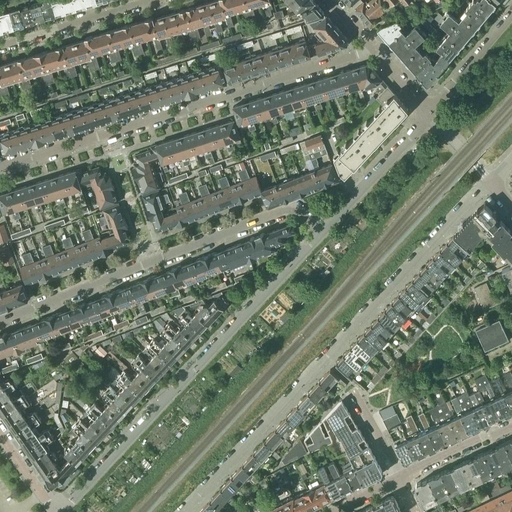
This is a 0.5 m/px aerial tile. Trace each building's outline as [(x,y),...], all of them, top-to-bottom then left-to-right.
[(25,24),(36,21),(29,0),(26,0),(19,2),(25,24)] [(29,0),(36,21),(46,18),(40,0),(29,0)] [(40,0),(46,18),(57,15),(52,0),(40,0)] [(52,0),(57,15),(67,11),(63,0),(52,0)] [(74,0),(63,0),(67,11),(78,8),(74,0)] [(86,0),(74,0),(78,8),(88,5),(86,0)] [(219,0),(215,0),(208,2),(213,20),(214,20),(218,32),(223,31),(220,19),(225,17),(219,0)] [(230,13),(235,12),(231,0),(219,0),(225,17),(226,17),(229,27),(234,25),(230,13)] [(244,0),(231,0),(235,12),(243,9),(247,21),(250,20),(244,0)] [(252,7),(258,5),(256,0),(244,0),(250,20),(256,18),(252,7)] [(269,0),(256,0),(258,5),(265,3),(267,9),(265,10),(267,16),(272,14),(270,8),(272,8),(270,1),(269,0)] [(287,0),(297,11),(302,9),(312,0),(287,0)] [(325,14),(313,0),(312,0),(302,9),(297,11),(289,14),(291,20),(304,15),(306,21),(324,15),(325,14)] [(355,9),(362,18),(376,7),(370,0),(366,4),(364,2),(355,9)] [(376,7),(382,14),(398,0),(400,0),(404,5),(409,0),(417,9),(419,15),(428,11),(426,7),(429,6),(431,10),(451,2),(449,0),(442,0),(437,3),(434,0),(370,0),(376,7)] [(474,0),(472,0),(470,3),(485,16),(495,4),(491,0),(475,0),(474,0)] [(8,4),(9,9),(15,27),(25,24),(19,2),(18,1),(8,4)] [(208,22),(213,20),(208,2),(197,6),(202,24),(203,24),(207,36),(212,34),(208,22)] [(475,27),(485,16),(470,3),(465,9),(466,11),(462,16),(475,27)] [(202,24),(197,6),(185,9),(194,39),(201,38),(197,25),(202,24)] [(406,6),(403,8),(409,15),(413,13),(406,6)] [(382,14),(376,7),(362,18),(370,28),(380,21),(377,18),(382,14)] [(15,27),(9,9),(0,12),(0,16),(4,30),(15,27)] [(192,40),(194,39),(185,9),(174,13),(183,43),(185,42),(182,30),(188,28),(192,40)] [(282,10),(273,12),(275,19),(278,18),(284,16),(282,10)] [(467,37),(475,27),(462,16),(459,20),(447,11),(443,16),(467,37)] [(180,44),(183,43),(174,13),(163,16),(172,46),(175,46),(171,33),(177,31),(180,44)] [(313,26),(324,40),(338,28),(326,15),(320,20),(318,18),(317,19),(309,22),(313,26)] [(169,47),(172,46),(163,16),(153,19),(153,17),(151,18),(160,48),(161,48),(158,37),(166,35),(169,47)] [(459,47),(467,37),(443,16),(438,21),(450,31),(446,35),(459,47)] [(157,49),(160,48),(151,18),(139,21),(145,39),(153,37),(157,49)] [(281,28),(278,18),(275,19),(270,21),(273,30),(281,28)] [(434,33),(436,30),(423,18),(420,21),(434,33)] [(378,28),(389,41),(402,30),(398,26),(401,24),(396,19),(382,25),(378,28)] [(141,40),(145,39),(139,21),(128,24),(137,55),(144,53),(141,40)] [(128,24),(117,28),(122,46),(131,43),(135,55),(137,55),(128,24)] [(397,51),(419,31),(415,26),(405,34),(402,30),(389,41),(397,51)] [(119,47),(122,46),(117,28),(106,31),(115,62),(122,59),(119,47)] [(338,28),(324,40),(315,43),(315,44),(319,54),(347,45),(348,39),(345,36),(338,28)] [(106,31),(94,35),(100,53),(109,50),(113,62),(115,62),(106,31)] [(424,36),(419,31),(397,51),(405,60),(418,49),(414,44),(424,36)] [(96,54),(100,53),(94,35),(85,37),(86,39),(83,40),(92,70),(100,68),(96,54)] [(437,48),(441,52),(442,53),(443,53),(449,58),(459,47),(446,35),(436,47),(437,48)] [(291,44),(297,61),(310,57),(307,46),(305,39),(291,44)] [(83,40),(72,43),(77,61),(87,59),(91,71),(92,70),(83,40)] [(431,50),(434,47),(427,41),(424,45),(431,50)] [(74,63),(77,61),(72,43),(61,47),(66,65),(65,65),(68,77),(78,75),(74,63)] [(278,48),(283,65),(297,61),(291,44),(278,48)] [(319,54),(315,44),(310,45),(307,46),(310,57),(319,54)] [(61,47),(49,50),(55,68),(65,65),(66,65),(61,47)] [(270,70),(283,65),(278,48),(264,53),(270,70)] [(442,68),(449,58),(443,53),(442,53),(441,52),(437,48),(430,58),(431,58),(442,68)] [(418,49),(405,60),(415,72),(431,58),(430,58),(425,52),(423,54),(418,49)] [(52,69),(55,68),(49,50),(38,53),(44,72),(42,72),(46,84),(55,81),(52,69)] [(38,53),(27,57),(32,75),(42,72),(44,72),(38,53)] [(251,57),(256,74),(270,70),(264,53),(251,57)] [(29,76),(32,75),(27,57),(15,60),(21,79),(20,79),(24,91),(33,89),(29,76)] [(238,61),(243,78),(256,74),(251,57),(238,61)] [(431,58),(415,72),(425,84),(428,84),(442,68),(431,58)] [(15,60),(4,64),(10,82),(20,79),(21,79),(15,60)] [(224,65),(229,82),(243,78),(238,61),(224,65)] [(7,83),(10,82),(4,64),(0,64),(0,95),(1,98),(10,95),(7,83)] [(366,64),(355,68),(360,86),(364,84),(365,87),(374,84),(382,82),(366,64)] [(210,69),(215,87),(227,83),(222,65),(210,69)] [(360,86),(355,68),(344,71),(349,89),(360,86)] [(199,73),(205,90),(215,87),(210,69),(199,73)] [(349,89),(344,71),(333,75),(341,102),(345,101),(342,92),(349,89)] [(199,73),(189,76),(194,94),(205,90),(199,73)] [(333,75),(322,78),(327,96),(335,94),(338,103),(341,102),(333,75)] [(194,94),(189,76),(178,79),(184,97),(194,94)] [(327,96),(322,78),(310,82),(319,109),(322,108),(319,99),(327,96)] [(184,97),(178,79),(168,83),(173,100),(184,97)] [(319,109),(310,82),(299,85),(305,103),(314,101),(317,110),(319,109)] [(408,109),(382,82),(374,84),(381,92),(376,97),(384,105),(372,117),(387,131),(395,122),(396,123),(400,119),(399,118),(407,110),(408,109)] [(173,100),(168,83),(157,86),(163,104),(173,100)] [(305,103),(299,85),(288,89),(297,116),(300,115),(297,106),(305,103)] [(163,104),(157,86),(147,89),(152,107),(163,104)] [(152,107),(147,89),(136,93),(142,110),(152,107)] [(297,116),(288,89),(277,92),(283,110),(292,107),(294,117),(297,116)] [(275,113),(283,110),(277,92),(266,96),(275,123),(278,122),(275,113)] [(136,93),(125,96),(131,114),(142,110),(136,93)] [(125,96),(115,99),(120,117),(131,114),(125,96)] [(275,123),(266,96),(255,99),(261,117),(269,115),(272,124),(275,123)] [(115,99),(104,103),(110,120),(120,117),(115,99)] [(254,119),(261,117),(255,99),(244,103),(253,130),(257,129),(254,119)] [(104,103),(94,106),(99,124),(110,120),(104,103)] [(253,130),(244,103),(233,106),(235,111),(239,124),(248,121),(250,131),(253,130)] [(89,127),(99,124),(94,106),(83,110),(89,127)] [(78,130),(89,127),(83,110),(73,113),(78,130)] [(73,113),(62,116),(68,134),(78,130),(73,113)] [(57,137),(68,134),(62,116),(52,120),(57,137)] [(379,140),(387,131),(372,117),(351,139),(366,153),(375,144),(375,145),(379,141),(379,140)] [(240,138),(234,119),(222,123),(231,150),(235,149),(232,140),(240,138)] [(52,120),(41,123),(47,140),(57,137),(52,120)] [(41,123),(30,126),(36,144),(47,140),(41,123)] [(222,123),(211,127),(216,145),(226,142),(229,151),(231,150),(222,123)] [(30,126),(20,130),(25,147),(36,144),(30,126)] [(210,147),(216,145),(211,127),(199,131),(204,149),(207,158),(213,156),(210,147)] [(15,150),(25,147),(20,130),(9,133),(15,150)] [(199,131),(187,134),(192,152),(204,149),(199,131)] [(0,139),(4,154),(15,150),(9,133),(0,136),(0,139)] [(188,154),(192,152),(187,134),(175,138),(181,156),(182,156),(185,165),(191,163),(188,154)] [(318,169),(324,185),(331,183),(331,182),(338,180),(332,164),(320,168),(316,158),(328,153),(321,134),(300,142),(307,160),(310,159),(315,170),(318,169)] [(175,138),(163,142),(169,160),(181,156),(175,138)] [(355,167),(358,163),(358,162),(366,153),(351,139),(334,158),(339,172),(345,177),(354,167),(355,167)] [(166,161),(169,160),(163,142),(151,146),(152,149),(148,150),(152,164),(157,162),(156,159),(160,157),(164,171),(169,170),(166,161)] [(155,173),(152,164),(148,150),(135,155),(137,162),(134,163),(135,167),(133,168),(138,182),(142,193),(160,187),(158,182),(163,180),(160,171),(155,173)] [(115,190),(110,175),(107,176),(106,172),(101,174),(99,167),(87,171),(92,184),(95,194),(91,196),(94,204),(98,203),(100,208),(118,202),(114,191),(115,190)] [(81,168),(69,172),(75,190),(79,189),(83,202),(86,201),(81,184),(86,182),(87,186),(92,184),(87,171),(82,172),(81,168)] [(259,194),(262,193),(261,191),(256,176),(250,178),(246,168),(242,169),(252,196),(254,195),(256,195),(257,194),(259,194)] [(242,181),(235,184),(242,201),(249,198),(249,197),(250,197),(252,196),(242,169),(238,171),(242,181)] [(315,170),(304,174),(310,191),(321,186),(324,185),(318,169),(315,170)] [(63,194),(75,190),(69,172),(57,176),(63,194)] [(306,192),(310,191),(304,174),(290,180),(296,196),(306,192)] [(57,176),(45,180),(51,197),(57,196),(60,205),(62,204),(65,203),(66,203),(63,194),(57,176)] [(236,203),(242,201),(235,184),(230,186),(226,176),(220,178),(231,204),(236,202),(236,203)] [(222,189),(214,192),(221,209),(226,207),(228,206),(231,204),(220,178),(218,179),(222,189)] [(41,201),(51,197),(45,180),(34,183),(42,210),(44,210),(41,201)] [(284,201),(296,196),(290,180),(276,185),(282,201),(283,201),(284,201)] [(34,183),(22,187),(27,205),(35,203),(37,212),(41,211),(42,210),(34,183)] [(219,210),(221,209),(214,192),(210,193),(206,184),(200,186),(210,212),(217,210),(219,210)] [(269,206),(282,201),(276,185),(261,191),(262,193),(267,205),(269,206)] [(202,197),(193,200),(200,217),(206,214),(208,213),(210,212),(200,186),(198,187),(202,197)] [(22,187),(10,191),(19,220),(22,219),(18,208),(27,205),(22,187)] [(146,207),(151,221),(154,220),(158,230),(167,227),(163,216),(161,209),(165,208),(163,203),(170,201),(167,193),(160,195),(158,190),(143,196),(147,207),(146,207)] [(19,220),(10,191),(0,194),(0,201),(4,213),(12,210),(16,221),(19,220)] [(199,217),(200,217),(193,200),(190,201),(187,191),(178,194),(182,204),(183,204),(189,221),(190,220),(197,217),(199,217)] [(177,211),(174,213),(179,226),(189,222),(189,221),(183,204),(182,204),(176,207),(177,211)] [(454,234),(466,246),(469,243),(472,246),(483,234),(503,255),(511,246),(511,236),(510,235),(511,234),(511,233),(511,232),(511,231),(501,220),(498,222),(495,219),(496,218),(496,217),(496,216),(496,215),(495,215),(485,204),(466,222),(454,234)] [(113,227),(115,234),(119,244),(129,240),(126,230),(128,229),(124,215),(123,215),(121,211),(119,205),(103,210),(105,215),(98,217),(101,225),(108,223),(109,228),(113,227)] [(176,227),(179,226),(174,213),(163,216),(167,227),(175,224),(176,227)] [(281,227),(269,232),(276,250),(277,250),(278,247),(277,243),(285,240),(285,239),(287,238),(289,235),(288,233),(295,231),(294,230),(294,229),(294,228),(294,226),(292,225),(292,224),(291,223),(291,224),(285,226),(281,227)] [(0,225),(0,242),(8,240),(3,224),(0,225)] [(100,256),(107,254),(101,239),(100,236),(94,238),(90,228),(86,230),(96,256),(98,256),(100,255),(100,256)] [(80,244),(87,261),(90,259),(92,258),(93,258),(94,257),(96,256),(86,230),(82,232),(86,242),(80,244)] [(250,240),(245,241),(252,259),(255,258),(256,256),(264,253),(265,252),(271,250),(273,251),(276,250),(269,232),(268,232),(266,233),(265,233),(263,233),(261,234),(260,235),(257,236),(256,237),(255,237),(253,237),(251,238),(250,239),(249,239),(250,240)] [(119,244),(115,234),(101,239),(107,254),(113,251),(112,247),(119,244)] [(447,242),(462,257),(464,259),(467,255),(465,253),(469,249),(470,249),(466,246),(454,234),(447,242)] [(83,262),(87,261),(80,244),(74,246),(70,236),(66,238),(76,264),(80,263),(81,263),(83,262)] [(60,252),(67,269),(70,267),(72,266),(73,266),(76,264),(66,238),(62,239),(66,249),(60,252)] [(229,247),(221,251),(229,272),(233,271),(231,265),(236,264),(247,259),(249,261),(252,259),(245,241),(244,242),(241,243),(229,247)] [(440,250),(455,264),(462,257),(447,242),(440,250)] [(63,270),(67,269),(60,252),(54,254),(50,244),(46,246),(56,272),(61,270),(63,270)] [(40,259),(47,277),(53,274),(53,273),(56,272),(46,246),(42,247),(46,257),(40,259)] [(511,246),(503,255),(511,264),(511,263),(511,246)] [(0,252),(5,265),(15,262),(9,247),(0,250),(0,252)] [(433,257),(448,272),(455,264),(440,250),(433,257)] [(192,262),(191,262),(199,284),(203,282),(201,277),(204,276),(208,274),(212,272),(213,275),(218,273),(217,270),(218,270),(222,269),(223,268),(225,274),(229,272),(221,251),(217,252),(215,252),(211,253),(205,256),(201,257),(197,259),(196,260),(195,261),(192,262)] [(40,279),(47,277),(40,259),(34,262),(30,252),(26,253),(36,280),(40,278),(40,279)] [(20,267),(26,284),(30,283),(32,282),(36,280),(26,253),(22,255),(26,265),(20,267)] [(426,265),(442,279),(448,272),(433,257),(426,265)] [(162,274),(161,274),(170,296),(170,297),(180,293),(177,285),(187,282),(188,282),(193,280),(195,285),(199,284),(191,262),(187,264),(182,266),(181,265),(177,266),(175,267),(171,269),(171,270),(165,272),(162,274)] [(419,272),(435,287),(442,279),(426,265),(419,272)] [(510,290),(511,289),(511,265),(501,270),(510,290)] [(243,274),(245,279),(254,275),(252,270),(243,274)] [(412,280),(430,296),(433,293),(431,291),(435,287),(419,272),(412,280)] [(131,286),(128,286),(135,302),(137,301),(142,314),(147,312),(143,301),(149,299),(148,298),(163,292),(165,297),(170,296),(161,274),(157,275),(155,275),(151,276),(147,278),(145,279),(142,280),(141,280),(137,282),(136,284),(131,285),(131,286)] [(235,282),(245,279),(243,274),(234,278),(235,282)] [(405,287),(421,302),(424,305),(431,297),(430,296),(412,280),(405,287)] [(496,304),(486,282),(474,287),(484,309),(496,304)] [(22,283),(7,289),(13,306),(18,304),(22,303),(27,300),(28,298),(22,283)] [(457,293),(464,285),(461,283),(454,291),(457,293)] [(101,297),(96,299),(104,321),(109,319),(107,313),(112,311),(113,314),(118,312),(117,310),(122,308),(123,310),(129,308),(132,317),(138,315),(133,303),(135,302),(128,286),(127,287),(126,287),(120,289),(116,290),(114,291),(112,292),(110,292),(105,294),(102,296),(101,297)] [(414,309),(421,302),(405,287),(398,295),(414,309)] [(7,289),(0,291),(0,306),(1,310),(13,306),(7,289)] [(203,299),(189,305),(196,311),(208,323),(224,307),(229,301),(228,300),(231,297),(231,295),(229,292),(226,293),(223,296),(222,295),(221,292),(213,294),(215,300),(214,299),(209,304),(207,304),(203,299)] [(407,317),(414,309),(398,295),(391,302),(407,317)] [(450,301),(446,297),(442,302),(445,305),(450,301)] [(70,309),(66,311),(74,332),(79,330),(77,325),(98,317),(100,322),(104,321),(96,299),(92,301),(86,303),(86,302),(85,302),(82,303),(80,304),(76,306),(75,306),(76,307),(72,308),(70,309)] [(400,324),(407,317),(391,302),(384,310),(400,324)] [(208,323),(196,311),(192,316),(185,310),(182,314),(200,331),(204,327),(205,327),(207,324),(208,323)] [(393,332),(400,324),(384,310),(377,317),(393,332)] [(41,320),(36,322),(43,341),(44,341),(46,346),(50,344),(47,337),(68,329),(70,334),(74,332),(66,311),(61,312),(59,312),(57,313),(56,313),(51,315),(45,317),(43,318),(42,319),(41,320)] [(429,323),(436,315),(433,312),(426,320),(429,323)] [(184,324),(181,327),(193,339),(194,338),(195,338),(197,335),(198,334),(200,331),(182,314),(178,318),(184,324)] [(148,320),(146,315),(135,320),(137,324),(148,320)] [(165,328),(168,325),(161,317),(156,319),(165,328)] [(387,339),(393,332),(377,317),(371,325),(387,339)] [(162,332),(165,328),(156,319),(154,320),(156,326),(162,332)] [(508,340),(499,320),(476,330),(485,351),(508,340)] [(30,325),(21,328),(28,344),(36,341),(37,341),(40,342),(42,347),(46,346),(44,341),(43,341),(36,322),(30,325)] [(193,339),(181,327),(180,326),(176,330),(170,324),(166,328),(186,347),(189,344),(190,343),(192,341),(193,339)] [(380,347),(387,339),(371,325),(364,332),(380,347)] [(2,335),(0,335),(0,337),(6,353),(14,350),(14,351),(16,351),(18,354),(23,352),(22,349),(23,346),(28,344),(21,328),(16,330),(12,332),(8,333),(7,333),(5,333),(3,333),(2,335)] [(168,338),(165,342),(178,355),(179,354),(180,354),(182,351),(183,350),(186,347),(166,328),(162,332),(168,338)] [(103,334),(102,329),(92,333),(94,338),(103,334)] [(373,355),(380,347),(364,332),(357,340),(373,355)] [(94,338),(92,333),(82,337),(84,341),(94,338)] [(178,355),(165,342),(161,346),(155,340),(151,344),(171,363),(174,359),(175,359),(177,357),(178,355)] [(366,362),(373,355),(357,340),(350,347),(366,362)] [(408,346),(404,342),(400,347),(404,350),(408,346)] [(89,346),(88,343),(72,350),(77,356),(89,346)] [(153,354),(150,358),(163,371),(164,370),(165,370),(167,367),(168,366),(171,363),(151,344),(147,348),(153,354)] [(102,357),(107,352),(100,345),(95,350),(102,357)] [(366,362),(350,347),(343,355),(359,370),(366,362)] [(89,349),(84,354),(88,358),(93,354),(89,349)] [(352,377),(359,370),(343,355),(336,363),(352,378),(353,377),(352,377)] [(163,371),(150,358),(146,362),(140,356),(136,361),(156,379),(159,375),(160,375),(163,372),(163,371)] [(84,364),(79,358),(75,361),(80,368),(84,364)] [(44,360),(33,365),(35,369),(45,363),(44,360)] [(80,368),(75,361),(70,365),(76,371),(80,368)] [(138,371),(135,374),(148,387),(149,386),(150,385),(153,383),(153,382),(156,379),(136,361),(132,365),(138,371)] [(385,365),(378,373),(381,376),(388,368),(385,365)] [(319,381),(328,389),(338,378),(339,378),(339,377),(330,369),(319,381)] [(504,394),(511,411),(511,372),(511,371),(505,374),(511,387),(507,390),(506,390),(503,391),(504,393),(506,392),(506,393),(504,394)] [(148,388),(148,387),(135,374),(131,378),(125,372),(121,376),(141,395),(144,391),(146,391),(148,388)] [(378,373),(371,380),(374,383),(381,376),(378,373)] [(491,422),(501,417),(493,400),(495,399),(494,398),(493,398),(492,396),(495,395),(485,374),(475,379),(481,391),(486,388),(490,397),(485,400),(480,391),(479,391),(484,400),(481,401),(482,403),(483,402),(484,404),(482,404),(491,422)] [(124,386),(120,390),(133,403),(134,402),(136,401),(138,399),(138,397),(141,395),(121,376),(117,381),(124,386)] [(501,417),(511,411),(504,394),(506,393),(506,392),(504,393),(503,391),(506,390),(507,390),(500,376),(495,379),(501,392),(495,395),(492,396),(493,398),(494,398),(495,399),(493,400),(501,417)] [(10,378),(0,382),(0,381),(0,390),(12,382),(10,378)] [(317,401),(328,389),(319,381),(308,393),(317,401)] [(0,404),(12,396),(8,391),(15,386),(12,382),(0,390),(0,404)] [(133,404),(133,403),(120,390),(117,394),(110,388),(106,392),(126,411),(130,407),(131,407),(133,404)] [(449,417),(450,418),(451,418),(452,419),(451,420),(458,437),(469,432),(461,415),(462,414),(462,412),(460,413),(460,412),(460,411),(462,410),(456,396),(453,389),(450,390),(453,398),(451,398),(458,413),(455,414),(452,409),(449,411),(452,415),(449,417)] [(327,395),(332,400),(336,396),(331,391),(327,395)] [(460,411),(460,412),(460,413),(462,412),(462,414),(461,415),(469,432),(480,427),(472,409),(473,409),(473,408),(471,408),(470,407),(473,405),(469,396),(467,391),(456,396),(462,410),(460,411)] [(470,407),(471,408),(473,408),(473,409),(472,409),(480,427),(491,422),(482,404),(484,404),(483,402),(482,403),(481,401),(484,400),(479,391),(469,396),(473,405),(470,407)] [(109,402),(105,406),(119,418),(120,418),(121,417),(123,415),(124,413),(126,411),(106,392),(103,396),(109,402)] [(14,399),(12,396),(0,404),(0,411),(2,415),(26,398),(23,393),(14,399)] [(308,393),(297,405),(306,413),(317,401),(308,393)] [(439,425),(447,442),(458,437),(451,420),(452,419),(451,418),(450,418),(449,417),(452,415),(449,411),(442,395),(437,398),(440,404),(434,407),(440,421),(438,422),(439,424),(440,423),(441,424),(439,425)] [(2,415),(8,424),(23,413),(20,408),(29,402),(26,398),(2,415)] [(382,470),(378,463),(375,457),(359,429),(359,430),(346,407),(340,402),(327,415),(354,464),(363,483),(381,474),(382,470)] [(119,419),(119,418),(105,406),(102,409),(96,403),(92,408),(112,426),(115,423),(116,422),(118,420),(119,419)] [(295,425),(306,413),(297,405),(286,417),(295,425)] [(427,426),(427,427),(428,428),(429,427),(430,429),(428,429),(437,447),(447,442),(439,425),(441,424),(440,423),(439,424),(438,422),(440,421),(434,407),(430,409),(436,423),(430,426),(430,425),(427,426)] [(64,421),(70,416),(66,411),(67,409),(62,408),(61,414),(64,421)] [(94,418),(91,422),(104,434),(105,433),(106,433),(108,430),(109,429),(112,426),(92,408),(88,412),(94,418)] [(26,417),(23,413),(8,424),(14,432),(39,415),(35,410),(26,417)] [(416,431),(425,452),(437,447),(428,429),(430,429),(429,427),(428,428),(427,427),(427,426),(430,425),(424,412),(419,414),(425,428),(418,431),(418,430),(416,431)] [(385,424),(398,418),(396,413),(382,419),(385,424)] [(405,437),(406,437),(415,457),(425,452),(416,431),(418,430),(411,414),(406,416),(408,420),(401,423),(404,429),(406,434),(404,435),(405,437)] [(14,432),(21,441),(36,431),(32,426),(42,419),(39,415),(14,432)] [(191,422),(185,416),(182,419),(188,425),(191,422)] [(305,420),(310,424),(313,420),(309,416),(305,420)] [(284,437),(295,425),(286,417),(275,429),(284,437)] [(385,424),(387,429),(401,423),(398,418),(385,424)] [(104,434),(91,422),(87,425),(81,419),(77,423),(97,442),(100,439),(101,438),(104,436),(104,434)] [(94,445),(97,442),(77,423),(73,428),(80,434),(76,438),(77,439),(89,450),(90,449),(91,449),(94,446),(94,445)] [(404,429),(401,423),(387,429),(391,435),(399,431),(404,429)] [(326,437),(319,424),(304,440),(309,451),(309,452),(330,443),(332,441),(329,435),(326,437)] [(38,434),(36,431),(21,441),(26,450),(51,432),(47,427),(38,434)] [(273,449),(284,437),(275,429),(264,441),(273,449)] [(404,429),(399,431),(391,435),(394,442),(403,460),(407,461),(415,457),(406,437),(405,437),(404,435),(406,434),(404,429)] [(26,450),(33,459),(46,449),(47,448),(45,444),(54,437),(51,432),(26,450)] [(65,452),(69,457),(77,464),(81,459),(82,458),(85,455),(86,454),(88,452),(89,451),(89,450),(77,439),(65,452)] [(300,439),(281,459),(286,463),(307,453),(300,439)] [(262,461),(273,449),(264,441),(253,453),(262,461)] [(511,458),(504,442),(494,447),(504,469),(511,464),(511,458)] [(494,474),(504,469),(494,447),(483,452),(494,474)] [(33,459),(43,473),(66,457),(65,455),(55,461),(46,449),(33,459)] [(494,474),(483,452),(472,457),(483,479),(494,474)] [(250,473),(262,461),(253,453),(242,465),(250,473)] [(60,483),(77,464),(69,457),(68,459),(66,457),(43,473),(52,487),(54,485),(55,486),(60,483)] [(483,479),(472,457),(462,462),(473,484),(483,479)] [(334,477),(342,493),(353,488),(345,472),(340,474),(334,461),(328,464),(335,477),(334,477)] [(462,462),(451,467),(462,489),(473,484),(462,462)] [(344,470),(345,472),(353,488),(363,483),(354,464),(344,470)] [(250,473),(242,465),(231,477),(240,485),(250,473)] [(325,482),(332,497),(333,498),(342,493),(334,477),(331,479),(324,466),(318,469),(325,482)] [(462,489),(451,467),(439,473),(455,503),(455,502),(452,494),(462,489)] [(439,473),(427,478),(438,501),(448,496),(452,504),(455,503),(439,473)] [(240,485),(231,477),(220,489),(229,497),(240,485)] [(416,487),(425,507),(438,501),(427,478),(417,483),(416,486),(416,487)] [(282,484),(285,489),(292,485),(290,480),(286,482),(282,484)] [(317,505),(332,497),(325,482),(320,485),(318,480),(308,484),(310,489),(309,490),(317,505)] [(502,492),(511,488),(509,483),(500,488),(502,492)] [(493,496),(502,492),(500,488),(491,492),(493,496)] [(209,500),(218,509),(229,497),(220,489),(209,500)] [(511,511),(511,489),(468,511),(511,511)] [(292,497),(300,511),(303,511),(317,505),(309,490),(292,497)] [(481,502),(490,498),(487,493),(479,498),(481,502)] [(277,503),(281,511),(300,511),(292,497),(292,496),(277,503)] [(382,500),(387,511),(401,511),(394,497),(391,496),(382,500)] [(472,506),(481,502),(479,498),(470,502),(472,506)] [(216,511),(218,509),(209,500),(198,511),(216,511)] [(387,511),(382,500),(373,505),(376,511),(387,511)] [(281,511),(277,503),(261,511),(260,511),(281,511)]
